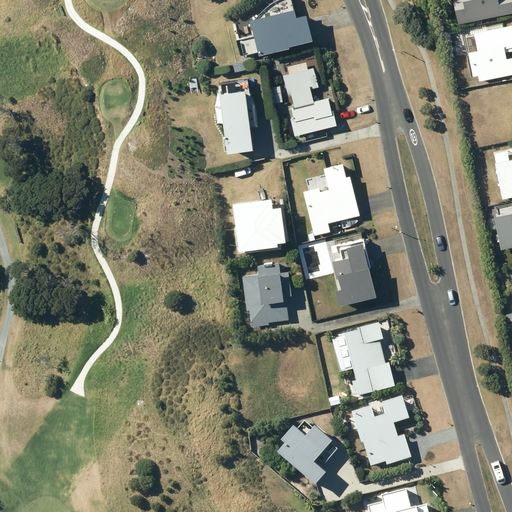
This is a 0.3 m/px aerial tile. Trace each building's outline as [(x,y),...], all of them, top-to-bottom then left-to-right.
[(511,0),(454,0),(459,21),(472,19),(472,18),(497,12),(497,14),(511,10),(511,0)] [(289,46),(289,45),(313,39),(306,13),(296,16),(294,7),(251,18),(255,34),(239,38),(243,54),(258,50),(259,54),(289,46)] [(478,49),(468,51),(473,75),(478,74),(479,80),(511,73),(511,56),(506,58),(505,51),(511,49),(511,24),(474,32),(478,49)] [(291,93),(294,105),(291,106),(293,116),(290,117),(294,135),(336,124),(333,110),(331,110),(327,97),(313,101),(310,88),(318,86),(313,66),(283,74),(288,94),(291,93)] [(281,86),(272,87),(274,102),(283,101),(281,86)] [(246,92),(227,95),(228,98),(234,152),(254,150),(251,131),(248,109),(246,92)] [(201,96),(192,96),(193,111),(201,111),(201,96)] [(488,159),(495,192),(511,188),(511,144),(509,145),(511,154),(488,159)] [(330,228),(328,221),(336,219),(339,232),(360,227),(357,214),(359,214),(350,175),(346,176),(343,162),(324,167),(329,188),(320,190),(319,186),(303,190),(314,234),(312,235),(313,239),(336,234),(334,227),(330,228)] [(277,196),(237,201),(244,248),(283,243),(283,241),(292,239),(286,203),(278,205),(277,196)] [(511,225),(499,228),(502,245),(511,243),(511,225)] [(342,258),(335,260),(338,275),(340,275),(345,297),(351,295),(352,298),(373,294),(370,282),(371,282),(368,268),(366,268),(360,243),(364,242),(363,238),(348,242),(349,246),(340,248),(342,258)] [(289,271),(243,276),(246,309),(249,309),(251,325),(270,323),(270,321),(287,319),(284,294),(292,293),(289,271)] [(377,324),(359,328),(360,330),(344,333),(356,381),(352,382),(356,397),(395,387),(389,364),(387,364),(386,360),(396,357),(387,319),(377,322),(377,324)] [(401,399),(385,404),(388,415),(373,420),(370,409),(355,413),(363,440),(365,439),(372,463),(387,458),(388,463),(409,456),(403,437),(397,439),(390,420),(396,418),(396,420),(406,417),(401,399)] [(281,442),(284,445),(277,453),(315,487),(326,475),(314,464),(332,443),(314,427),(305,437),(294,427),(281,442)] [(405,489),(381,495),(381,496),(383,496),(387,511),(424,511),(423,506),(426,506),(426,504),(420,506),(416,507),(410,508),(410,507),(406,508),(402,491),(406,490),(405,489)]
